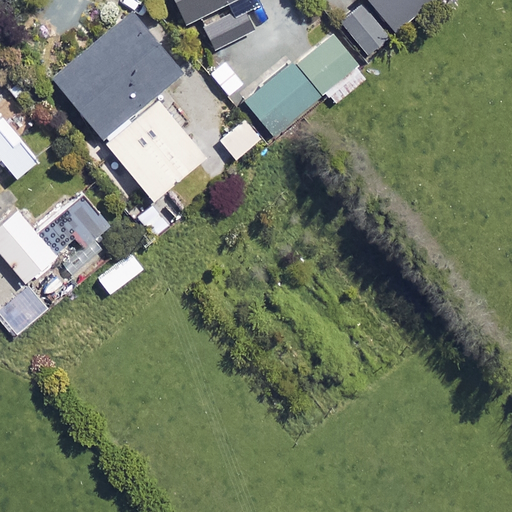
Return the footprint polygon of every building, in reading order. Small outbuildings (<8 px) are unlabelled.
[(172,0),(184,21),(196,15),(213,48),(250,29),(241,10),(256,2),(255,0),(172,0)] [(385,36),(360,4),(338,22),(363,53),(385,36)] [(102,137),(154,94),(184,69),(132,7),(51,75),(102,137)] [(364,76),(327,30),(242,98),(270,132),(323,90),(332,102),(364,76)] [(241,81),(222,60),(208,72),(226,93),(241,81)] [(154,94),(102,137),(115,152),(104,162),(117,178),(127,169),(151,198),(204,154),(154,94)] [(0,116),(0,157),(14,175),(35,159),(1,116),(0,116)] [(258,137),(243,118),(218,137),(233,157),(258,137)] [(32,228),(54,253),(70,239),(78,248),(104,226),(75,191),(32,228)] [(150,202),(134,214),(151,235),(166,223),(150,202)] [(54,253),(32,228),(15,208),(0,221),(0,251),(24,279),(54,253)]
